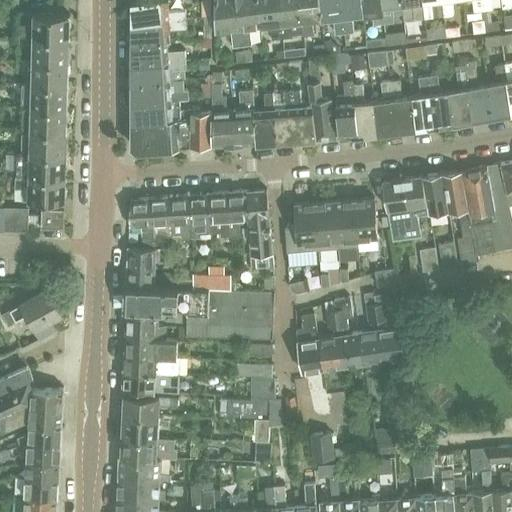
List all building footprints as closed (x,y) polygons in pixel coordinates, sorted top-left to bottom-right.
[(142,0),(132,1),(132,21),(186,18),(186,8),(168,9),(167,0),(142,0)] [(206,17),(212,16),(211,0),(200,0),(201,17),(204,17),(206,17)] [(215,0),(216,30),(231,28),(233,45),(242,44),(236,0),(215,0)] [(257,0),(236,0),(242,44),(251,43),(249,26),(261,24),(257,0)] [(278,0),(257,0),(261,24),(270,23),(272,38),(283,36),(278,0)] [(298,0),(278,0),(283,36),(303,34),(298,0)] [(319,0),(298,0),(303,34),(314,33),(312,18),(322,17),(319,0)] [(340,0),(319,0),(322,17),(333,16),(335,32),(344,31),(340,0)] [(362,0),(340,0),(344,31),(354,30),(352,13),(364,12),(364,13),(362,0)] [(382,0),(362,0),(364,13),(372,12),(374,23),(385,22),(382,0)] [(402,0),(382,0),(385,22),(394,20),(393,13),(404,12),(402,0)] [(402,0),(404,12),(405,19),(414,18),(425,17),(422,0),(402,0)] [(422,0),(425,17),(434,15),(431,0),(422,0)] [(442,0),(444,14),(454,13),(451,0),(442,0)] [(482,0),(472,0),(473,10),(484,9),(482,0)] [(482,0),(484,9),(493,7),(492,0),(482,0)] [(33,35),(33,36),(69,37),(70,13),(34,12),(34,22),(21,21),(20,35),(33,35)] [(186,18),(132,21),(132,41),(170,39),(169,28),(187,27),(186,18)] [(474,32),(486,31),(484,19),(472,20),(474,32)] [(498,20),(485,22),(486,30),(499,28),(498,20)] [(428,31),(426,31),(427,38),(443,36),(442,31),(437,32),(436,26),(427,27),(428,31)] [(447,35),(460,34),(459,26),(446,27),(447,35)] [(426,30),(406,33),(406,34),(407,41),(427,38),(426,30)] [(511,36),(511,32),(501,34),(503,43),(511,41),(511,36)] [(406,34),(387,37),(387,43),(407,41),(406,34)] [(503,43),(501,34),(485,36),(487,45),(503,43)] [(33,36),(33,59),(68,60),(69,37),(33,36)] [(387,37),(367,39),(368,45),(387,43),(387,37)] [(475,38),(462,39),(463,50),(476,48),(475,38)] [(170,39),(132,41),(132,61),(186,58),(185,57),(185,49),(168,50),(167,40),(170,40),(170,39)] [(463,50),(462,39),(452,41),(454,51),(463,50)] [(323,42),(313,44),(314,53),(324,52),(323,42)] [(436,42),(425,44),(426,52),(426,53),(437,52),(436,42)] [(411,46),(406,47),(407,59),(425,57),(425,52),(424,44),(411,46)] [(285,55),(296,54),(295,47),(285,48),(285,55)] [(394,48),(386,49),(388,63),(396,62),(394,48)] [(245,61),(252,60),(251,49),(243,50),(245,61)] [(386,49),(368,51),(370,65),(388,63),(386,49)] [(236,50),(238,62),(245,61),(243,50),(236,50)] [(341,51),(330,53),(331,63),(346,61),(345,51),(341,51)] [(351,61),(361,60),(360,52),(350,53),(351,61)] [(210,67),(209,56),(199,57),(200,68),(210,67)] [(186,58),(132,61),(132,81),(170,79),(169,68),(187,67),(188,69),(200,68),(199,57),(185,57),(186,58)] [(308,59),(309,70),(320,69),(319,58),(308,59)] [(466,60),(465,63),(473,118),(492,115),(488,80),(478,82),(475,58),(466,60)] [(33,59),(32,81),(32,82),(68,83),(68,60),(33,59)] [(301,59),(289,60),(290,70),(302,68),(301,59)] [(290,70),(289,60),(277,62),(278,72),(290,70)] [(497,79),(488,80),(492,115),(511,111),(505,62),(495,63),(497,79)] [(459,85),(449,86),(454,122),(473,118),(465,63),(456,65),(459,85)] [(254,74),(266,72),(265,64),(252,66),(254,74)] [(236,79),(253,77),(252,67),(235,69),(236,79)] [(222,70),(212,71),(213,83),(211,83),(211,96),(212,144),(234,143),(233,108),(226,108),(226,94),(222,94),(222,70)] [(309,72),(310,80),(311,97),(312,97),(317,136),(336,135),(332,96),(322,96),(319,72),(309,72)] [(438,72),(428,74),(434,124),(454,122),(449,86),(440,88),(438,72)] [(420,91),(412,92),(416,127),(434,124),(428,74),(418,76),(420,91)] [(400,78),(390,79),(397,129),(416,127),(412,92),(402,93),(400,78)] [(170,79),(132,81),(132,101),(171,99),(188,98),(188,88),(170,89),(170,79)] [(335,95),(336,104),(340,135),(360,133),(352,79),(343,80),(345,93),(335,95)] [(353,79),(352,79),(360,133),(378,132),(373,98),(365,99),(362,82),(354,84),(353,79)] [(384,96),(373,98),(378,132),(397,129),(390,79),(381,80),(384,96)] [(24,81),(24,105),(67,106),(68,83),(32,82),(32,81),(24,81)] [(203,96),(211,96),(211,83),(202,83),(203,96)] [(301,88),(292,89),(296,138),(317,136),(312,97),(311,97),(311,104),(302,104),(301,88)] [(284,105),(274,106),(277,140),(296,138),(292,89),(283,89),(284,105)] [(265,106),(255,107),(256,141),(277,140),(274,106),(273,90),(264,91),(265,106)] [(190,117),(191,146),(212,144),(211,96),(203,96),(204,110),(190,111),(190,117)] [(241,96),(241,107),(233,108),(234,143),(256,141),(255,107),(254,107),(254,96),(241,96)] [(171,99),(132,101),(132,121),(181,118),(180,108),(172,109),(171,99)] [(24,105),(23,128),(67,129),(67,106),(24,105)] [(181,118),(132,121),(132,144),(138,149),(191,146),(190,117),(181,118)] [(67,129),(23,128),(22,151),(30,151),(30,152),(66,153),(67,129)] [(22,165),(22,175),(65,176),(66,153),(30,152),(30,165),(22,165)] [(511,159),(502,162),(510,203),(511,202),(511,159)] [(502,162),(481,165),(496,248),(511,244),(511,214),(510,203),(502,162)] [(481,165),(461,169),(477,252),(496,248),(481,165)] [(478,259),(477,252),(461,169),(442,172),(448,209),(459,208),(464,236),(457,237),(462,262),(478,259)] [(442,172),(422,174),(424,186),(429,211),(448,209),(442,172)] [(422,174),(401,177),(406,204),(412,203),(412,206),(410,207),(411,214),(417,213),(429,211),(424,186),(422,174)] [(65,176),(22,175),(21,175),(20,186),(29,187),(29,199),(65,199),(65,176)] [(382,180),(387,208),(388,208),(392,227),(403,225),(405,236),(421,233),(417,213),(411,214),(410,207),(412,206),(412,203),(406,204),(401,177),(382,180)] [(249,217),(248,217),(252,260),(259,259),(260,269),(275,268),(274,251),(272,251),(269,215),(267,187),(247,189),(249,217)] [(247,189),(208,192),(211,231),(222,230),(222,234),(241,232),(239,217),(248,217),(249,217),(247,189)] [(208,192),(188,194),(191,236),(200,236),(200,232),(211,231),(208,192)] [(188,194),(169,195),(173,234),(182,233),(182,237),(191,236),(188,194)] [(169,195),(150,197),(154,243),(162,242),(161,235),(173,234),(169,195)] [(374,196),(354,197),(357,237),(377,236),(374,196)] [(129,226),(130,226),(141,225),(142,240),(152,239),(153,243),(154,243),(150,197),(130,198),(129,226)] [(354,197),(335,198),(338,246),(357,245),(357,237),(354,197)] [(335,198),(315,200),(318,247),(338,246),(335,198)] [(318,247),(315,200),(295,201),(296,223),(285,224),(286,249),(318,247)] [(5,206),(4,230),(16,230),(17,206),(5,206)] [(17,206),(16,230),(29,231),(29,207),(17,206)] [(42,207),(42,225),(64,226),(65,207),(42,207)] [(175,250),(213,247),(212,235),(174,238),(175,250)] [(442,266),(458,263),(453,240),(438,243),(442,266)] [(129,246),(127,283),(154,285),(155,247),(129,246)] [(423,270),(439,267),(435,246),(420,248),(423,270)] [(329,262),(345,261),(345,249),(329,249),(329,262)] [(213,288),(234,288),(234,273),(225,273),(225,265),(214,265),(214,274),(213,288)] [(397,265),(378,269),(380,282),(400,279),(399,274),(397,265)] [(342,278),(340,266),(328,267),(329,271),(321,272),(322,281),(342,279),(342,278)] [(350,277),(349,266),(340,266),(342,278),(350,277)] [(164,269),(164,285),(177,286),(177,270),(164,269)] [(177,270),(177,286),(189,287),(195,287),(194,273),(193,273),(193,275),(177,274),(177,270)] [(403,299),(423,295),(423,293),(420,274),(416,271),(399,274),(400,279),(403,299)] [(214,274),(205,273),(194,273),(195,287),(213,288),(214,274)] [(307,289),(305,279),(289,282),(289,285),(290,288),(293,290),(295,291),(296,291),(298,292),(307,289)] [(127,283),(127,306),(158,307),(188,309),(189,287),(177,286),(164,285),(154,285),(127,283)] [(22,302),(3,313),(8,323),(28,313),(41,337),(56,328),(51,319),(62,313),(48,287),(22,302)] [(189,287),(188,309),(187,334),(273,338),(275,290),(234,288),(213,288),(195,287),(189,287)] [(396,299),(375,302),(384,359),(404,356),(396,299)] [(374,328),(359,330),(363,362),(384,359),(375,302),(366,304),(369,321),(373,320),(374,328)] [(127,306),(125,336),(157,337),(158,307),(127,306)] [(344,307),(335,308),(343,365),(363,362),(359,330),(343,332),(342,325),(347,324),(344,307)] [(334,334),(318,336),(323,368),(343,365),(335,308),(326,309),(328,327),(333,326),(334,334)] [(296,329),(298,339),(302,371),(323,368),(318,336),(315,311),(305,312),(308,337),(303,338),(302,328),(296,329)] [(125,336),(125,353),(175,355),(176,338),(157,337),(125,336)] [(249,341),(249,354),(271,354),(272,342),(249,341)] [(125,353),(124,370),(180,373),(180,355),(175,355),(125,353)] [(272,376),(272,363),(236,361),(236,374),(272,376)] [(0,431),(15,424),(9,411),(25,404),(25,400),(63,401),(64,387),(33,388),(32,385),(27,365),(0,377),(0,431)] [(180,373),(124,370),(123,388),(155,389),(179,390),(180,373)] [(251,397),(267,397),(272,397),(275,397),(276,381),(251,381),(251,397)] [(124,392),(123,412),(159,414),(159,403),(178,404),(178,395),(124,392)] [(290,420),(299,419),(295,395),(286,396),(288,412),(290,420)] [(267,397),(251,397),(221,398),(221,409),(228,409),(228,412),(267,412),(267,397)] [(275,397),(272,397),(274,423),(282,422),(280,397),(275,397)] [(9,411),(15,424),(30,417),(30,421),(62,423),(63,401),(25,400),(25,404),(9,411)] [(123,412),(122,434),(157,436),(159,414),(123,412)] [(255,440),(257,440),(270,441),(271,418),(256,417),(255,440)] [(30,421),(29,440),(61,442),(62,423),(30,421)] [(165,441),(181,441),(181,421),(165,421),(165,441)] [(332,429),(311,432),(315,459),(336,456),(332,429)] [(122,434),(121,454),(160,456),(175,457),(176,457),(176,447),(157,446),(157,436),(122,434)] [(399,451),(428,448),(427,435),(398,437),(399,451)] [(29,440),(28,459),(60,460),(61,442),(29,440)] [(270,441),(257,440),(256,459),(273,460),(273,441),(270,441)] [(397,441),(378,442),(379,454),(398,452),(397,441)] [(499,446),(489,446),(490,460),(510,458),(509,445),(499,446)] [(474,490),(475,511),(494,511),(493,488),(492,489),(491,472),(490,460),(489,446),(472,447),(473,470),(483,470),(483,481),(474,481),(474,490)] [(11,447),(0,451),(0,456),(1,460),(14,455),(11,447)] [(444,452),(433,452),(434,471),(442,470),(442,476),(443,492),(436,493),(437,511),(456,511),(451,451),(444,452)] [(454,451),(451,451),(456,511),(475,511),(474,490),(466,491),(465,474),(463,474),(462,466),(454,466),(454,451)] [(414,456),(415,478),(416,490),(417,490),(416,482),(423,481),(423,473),(432,473),(432,471),(434,471),(433,452),(431,452),(431,455),(414,456)] [(121,454),(120,474),(165,477),(178,478),(178,472),(159,472),(160,456),(121,454)] [(186,458),(176,457),(175,457),(174,469),(185,470),(186,458)] [(380,468),(392,467),(391,458),(380,459),(380,468)] [(28,459),(27,476),(59,477),(60,460),(28,459)] [(357,461),(358,472),(375,470),(373,459),(357,461)] [(335,475),(339,474),(338,462),(329,463),(330,475),(335,475)] [(239,474),(257,473),(256,464),(237,463),(239,474)] [(502,488),(493,488),(494,511),(511,511),(511,490),(511,470),(501,471),(502,488)] [(120,474),(119,495),(158,497),(163,497),(164,488),(159,488),(159,481),(164,481),(165,477),(120,474)] [(335,498),(321,499),(321,511),(341,511),(339,474),(335,475),(330,475),(332,493),(335,493),(335,498)] [(347,474),(339,474),(341,511),(360,511),(359,496),(347,497),(346,492),(348,492),(347,474)] [(27,476),(26,493),(58,495),(59,477),(27,476)] [(306,503),(296,504),(296,511),(317,511),(315,481),(304,481),(306,503)] [(285,483),(275,484),(277,511),(296,511),(296,504),(286,504),(285,483)] [(268,506),(258,506),(258,511),(277,511),(275,484),(266,484),(268,506)] [(214,488),(202,489),(203,511),(221,511),(221,509),(216,509),(214,488)] [(195,511),(186,511),(203,511),(202,489),(194,489),(195,511)] [(231,508),(221,509),(221,511),(239,511),(238,491),(230,492),(231,508)] [(240,491),(238,491),(239,511),(258,511),(258,506),(248,507),(247,494),(241,495),(240,491)] [(57,511),(58,495),(26,493),(24,511),(57,511)] [(379,493),(379,497),(380,511),(399,511),(398,496),(383,497),(383,493),(379,493)] [(437,511),(436,493),(417,494),(418,511),(437,511)] [(418,511),(417,494),(398,496),(399,511),(418,511)] [(119,495),(118,511),(174,511),(175,509),(158,507),(158,497),(119,495)] [(380,511),(379,497),(360,499),(360,496),(359,496),(360,511),(380,511)]
